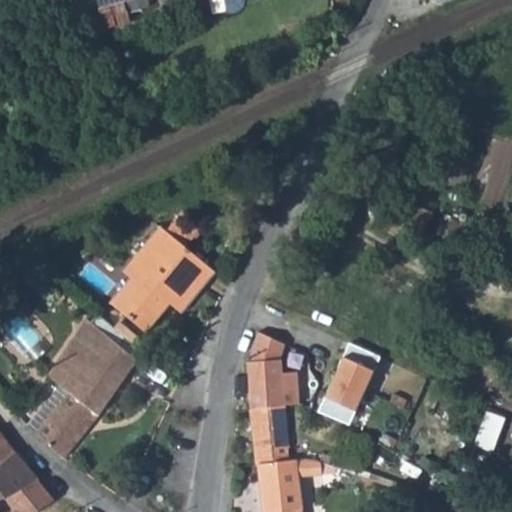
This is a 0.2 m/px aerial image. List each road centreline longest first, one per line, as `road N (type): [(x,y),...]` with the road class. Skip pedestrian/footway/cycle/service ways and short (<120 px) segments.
road 1 (residential): [(202,511),(224,367),(266,246),(381,0)]
road 2 (residential): [(0,405),(55,473),(122,511)]
